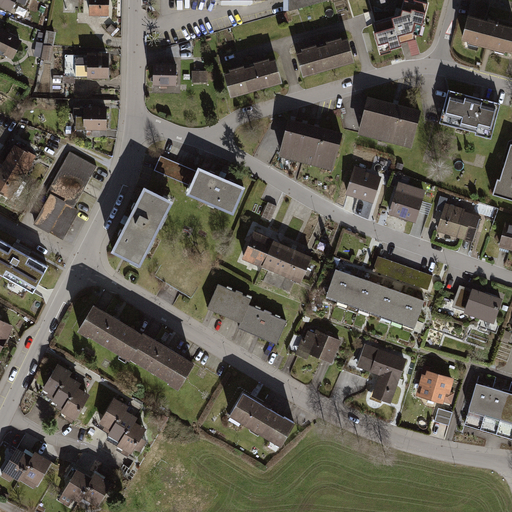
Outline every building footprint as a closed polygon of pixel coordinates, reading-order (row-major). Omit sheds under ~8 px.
[(0,0),(0,5),(14,12),(20,0),(0,0)] [(90,0),(90,14),(109,14),(108,0),(90,0)] [(288,0),(288,11),(326,0),(288,0)] [(372,29),(380,58),(395,54),(394,48),(404,46),(403,41),(415,38),(416,35),(423,37),(427,22),(424,21),(430,0),(428,0),(402,0),(400,11),(390,14),(390,15),(373,20),(375,28),(372,29)] [(469,0),(466,14),(482,17),(487,0),(469,0)] [(466,14),(460,37),(488,44),(510,50),(511,41),(511,25),(482,17),(466,14)] [(55,32),(46,30),(44,45),(53,46),(55,32)] [(0,51),(15,58),(22,44),(0,33),(0,51)] [(322,44),(329,69),(355,61),(348,37),(341,38),(341,36),(332,39),(326,40),(327,43),(322,44)] [(296,52),(303,76),(329,69),(322,44),(317,46),(316,43),(309,45),(301,47),(302,50),(296,52)] [(53,46),(43,45),(42,59),(51,61),(53,46)] [(76,76),(109,76),(108,54),(87,54),(87,58),(76,58),(76,76)] [(250,65),(257,90),(282,83),(275,57),(269,59),(269,57),(260,59),(254,61),(255,63),(250,65)] [(174,63),(152,64),(152,84),(174,83),(174,63)] [(224,72),(231,97),(257,90),(250,65),(245,66),(244,64),(235,66),(229,68),(230,71),(224,72)] [(206,71),(191,71),(191,81),(207,81),(206,71)] [(442,105),(437,123),(489,138),(498,104),(446,90),(442,105)] [(359,121),(356,130),(408,144),(416,114),(392,107),(365,100),(359,121)] [(84,109),(84,129),(106,129),(106,109),(84,109)] [(292,121),(284,119),(281,132),(274,152),(290,157),(300,123),(292,121)] [(304,125),(300,123),(290,157),(298,159),(299,159),(301,160),(307,161),(316,128),(304,125)] [(316,128),(307,161),(328,167),(336,133),(321,129),(316,128)] [(12,144),(0,167),(23,178),(35,156),(12,144)] [(495,179),(490,195),(511,201),(511,145),(509,144),(498,180),(495,179)] [(70,151),(47,193),(50,194),(66,203),(74,208),(97,166),(70,151)] [(190,186),(196,172),(161,156),(154,170),(190,186)] [(352,165),(344,194),(371,202),(379,176),(362,171),(363,169),(352,165)] [(190,186),(187,192),(233,212),(245,186),(199,166),(196,172),(190,186)] [(0,167),(0,194),(12,201),(23,178),(0,167)] [(396,183),(387,212),(413,220),(422,191),(396,183)] [(145,186),(113,249),(140,263),(172,200),(145,186)] [(49,233),(66,203),(50,194),(33,224),(49,233)] [(74,208),(66,203),(49,233),(63,241),(80,211),(74,208)] [(266,203),(259,218),(268,221),(274,207),(266,203)] [(444,204),(436,230),(471,240),(478,216),(462,211),(463,209),(444,204)] [(511,224),(504,222),(498,243),(511,247),(511,248),(510,256),(511,256),(511,224)] [(259,261),(269,239),(251,232),(241,253),(259,261)] [(48,267),(0,239),(0,272),(33,292),(48,267)] [(269,239),(259,261),(299,278),(308,256),(269,239)] [(430,274),(376,255),(371,269),(425,288),(430,274)] [(335,270),(326,296),(336,299),(345,274),(335,270)] [(345,274),(336,299),(346,303),(355,278),(345,274)] [(355,278),(346,303),(357,307),(366,281),(355,278)] [(366,281),(357,307),(367,310),(376,285),(366,281)] [(499,298),(458,284),(452,300),(466,304),(463,311),(492,320),(499,298)] [(215,285),(206,307),(239,321),(246,305),(249,298),(238,294),(239,292),(233,290),(232,292),(215,285)] [(376,285),(367,310),(378,314),(386,288),(376,285)] [(386,288),(378,314),(388,318),(397,293),(386,288)] [(397,293),(388,318),(399,321),(407,296),(397,293)] [(407,296),(399,321),(409,325),(418,300),(407,296)] [(127,358),(142,334),(91,303),(74,330),(85,337),(86,335),(126,360),(127,358)] [(239,321),(237,326),(274,341),(283,320),(268,314),(269,311),(262,308),(261,311),(246,305),(239,321)] [(0,335),(6,339),(12,326),(0,320),(0,335)] [(293,333),(287,348),(306,356),(308,352),(331,362),(340,341),(314,330),(313,333),(306,330),(303,337),(293,333)] [(142,334),(127,358),(178,388),(193,362),(142,333),(142,334)] [(357,335),(343,368),(364,376),(367,369),(378,373),(370,395),(389,402),(404,360),(363,344),(365,339),(357,335)] [(484,350),(477,348),(475,355),(482,357),(484,350)] [(65,370),(56,364),(38,391),(50,399),(65,375),(68,371),(65,370)] [(421,374),(416,395),(441,401),(443,393),(446,394),(450,378),(426,372),(425,375),(421,374)] [(75,381),(65,375),(50,399),(48,403),(60,411),(75,387),(78,383),(75,381)] [(474,383),(463,425),(479,429),(490,388),(474,383)] [(85,393),(75,387),(60,411),(57,414),(70,422),(87,394),(85,393)] [(490,388),(479,429),(495,434),(506,393),(490,388)] [(511,394),(506,393),(495,434),(511,438),(511,434),(511,394)] [(242,394),(230,416),(281,445),(293,424),(242,394)] [(123,404),(114,398),(96,425),(108,433),(123,410),(126,406),(123,404)] [(451,412),(437,408),(433,420),(447,424),(451,412)] [(132,415),(123,410),(108,433),(106,437),(118,445),(133,421),(136,417),(132,415)] [(143,427),(133,421),(118,445),(116,448),(128,456),(133,449),(139,438),(145,428),(143,427)] [(145,442),(139,438),(133,449),(138,452),(145,442)] [(30,457),(14,447),(0,470),(0,477),(8,482),(11,478),(16,481),(19,476),(30,457)] [(33,452),(30,457),(19,476),(24,479),(22,483),(33,488),(49,462),(33,452)] [(91,479),(74,469),(57,501),(67,506),(70,500),(77,504),(81,498),(91,479)] [(91,479),(81,498),(96,506),(108,483),(93,475),(91,479)]
